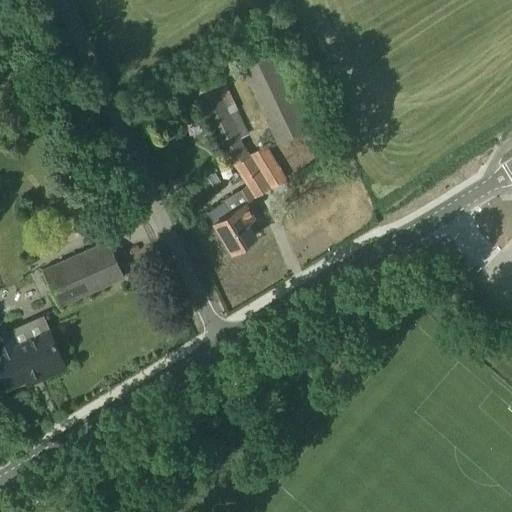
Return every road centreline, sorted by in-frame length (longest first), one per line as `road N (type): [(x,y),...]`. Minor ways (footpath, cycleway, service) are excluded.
road 1 (tertiary): [(229,348),(511,172)]
road 2 (tertiary): [(0,484),(229,348)]
road 3 (residential): [(229,348),(117,124)]
road 4 (unclassified): [(117,124),(59,0)]
